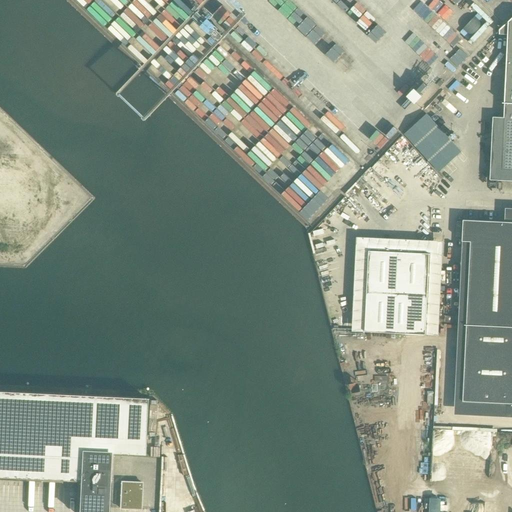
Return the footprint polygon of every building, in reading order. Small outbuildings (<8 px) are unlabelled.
[(508,35),(505,104),(511,104),(511,18),(500,30),(499,34),(508,35)] [(511,104),(505,104),(502,169),(511,169),(511,104)] [(404,135),(445,179),(468,158),(427,114),(404,135)] [(511,221),(463,220),(462,241),(470,241),(463,401),(507,403),(506,414),(511,414),(511,221)] [(365,332),(426,334),(429,254),(369,251),(365,332)] [(0,390),(0,477),(80,481),(78,511),(105,511),(108,453),(144,454),(146,398),(0,390)] [(141,482),(121,481),(120,508),(140,509),(141,482)]
